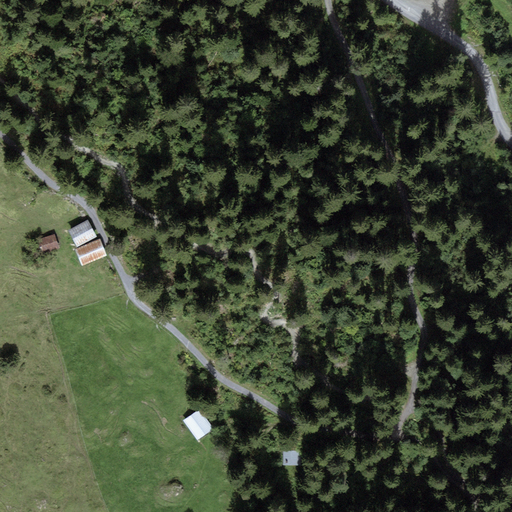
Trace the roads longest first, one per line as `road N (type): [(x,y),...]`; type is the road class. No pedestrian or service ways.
road 1 (track): [(0,129),(54,186),(82,201),(131,293),(218,375),(314,427),(392,432)]
road 2 (track): [(392,432),(408,410),(423,339),(409,288),(413,234),(401,183),(327,0)]
road 3 (track): [(403,0),(475,60),(511,137)]
